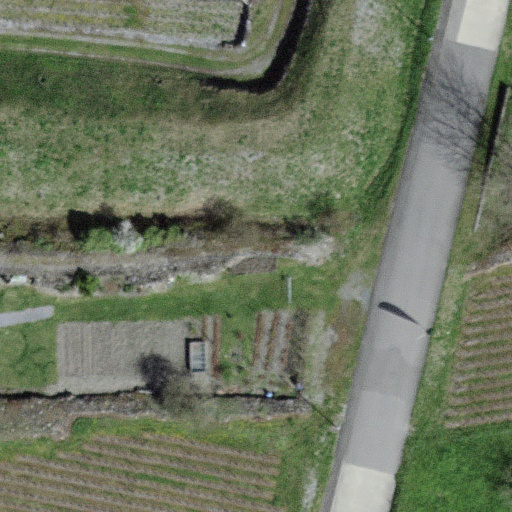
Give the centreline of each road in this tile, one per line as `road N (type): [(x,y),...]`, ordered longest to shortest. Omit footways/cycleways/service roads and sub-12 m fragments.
road 1 (unclassified): [(353,511),(479,0)]
road 2 (track): [(287,0),(267,50),(231,67),(0,39)]
